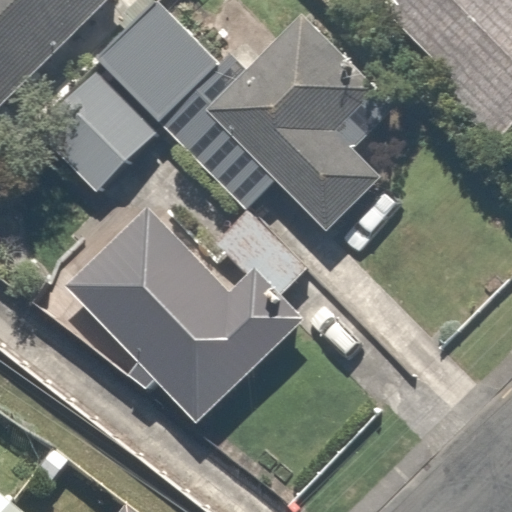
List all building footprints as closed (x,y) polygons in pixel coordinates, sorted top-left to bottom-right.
[(0,0),(0,93),(17,110),(126,0),(0,0)] [(508,139),(511,134),(511,0),(411,0),(391,20),(508,139)] [(338,234),(391,183),(344,134),(388,92),(317,19),(220,112),(338,234)] [(164,137),(101,68),(39,125),(102,194),(164,137)] [(211,427),(317,325),(264,270),(245,288),(165,204),(77,288),(211,427)] [(258,263),(288,294),(317,267),(263,211),(225,247),(249,272),(258,263)] [(0,511),(11,511),(12,511),(0,501),(0,511)]
